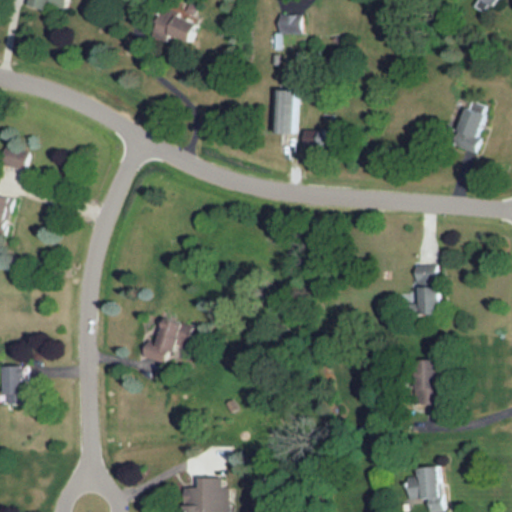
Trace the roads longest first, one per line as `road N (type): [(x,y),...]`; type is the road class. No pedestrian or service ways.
road 1 (residential): [(511,206),(245,180),(184,156),(89,100),(0,74)]
road 2 (residential): [(149,138),(102,243),(94,300),(93,511)]
